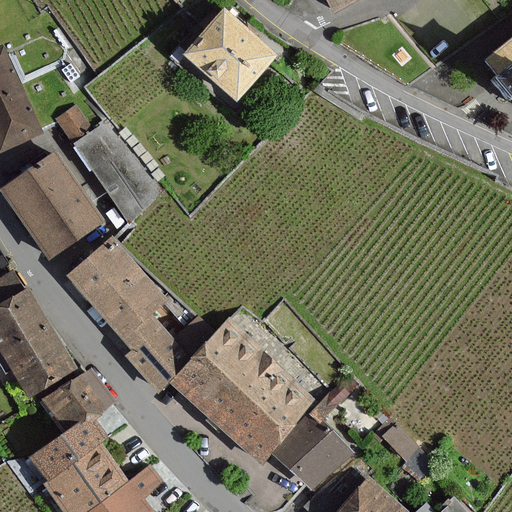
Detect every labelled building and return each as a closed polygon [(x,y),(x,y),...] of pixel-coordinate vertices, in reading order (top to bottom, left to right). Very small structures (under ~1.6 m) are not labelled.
[(0,0),(0,142),(3,148),(40,131),(59,119),(76,107),(85,103),(66,79),(82,75),(40,17),(32,20),(22,0),(0,0)] [(329,0),(335,10),(353,0),(329,0)] [(249,34),(224,12),(188,54),(237,97),(273,55),(249,34)] [(511,37),(485,60),(511,94),(511,37)] [(59,119),(77,144),(95,132),(76,107),(59,119)] [(161,190),(106,124),(95,132),(77,144),(129,221),(161,190)] [(53,155),(5,189),(28,222),(52,256),(101,222),(53,155)] [(70,277),(100,309),(126,335),(138,347),(129,356),(161,389),(173,377),(218,423),(255,461),(315,403),(233,319),(216,335),(200,318),(176,341),(149,313),(166,297),(110,239),(70,277)] [(54,334),(27,291),(0,307),(0,343),(30,394),(74,367),(54,334)] [(151,511),(140,498),(161,480),(148,466),(129,482),(119,471),(96,444),(107,436),(102,431),(89,415),(112,397),(107,391),(89,369),(46,405),(70,432),(36,461),(53,481),(45,488),(65,511),(151,511)] [(347,394),(339,385),(312,414),(275,453),(299,474),(313,487),(350,452),(319,421),(347,394)] [(466,511),(453,499),(441,511),(403,511),(369,480),(338,511),(466,511)]
